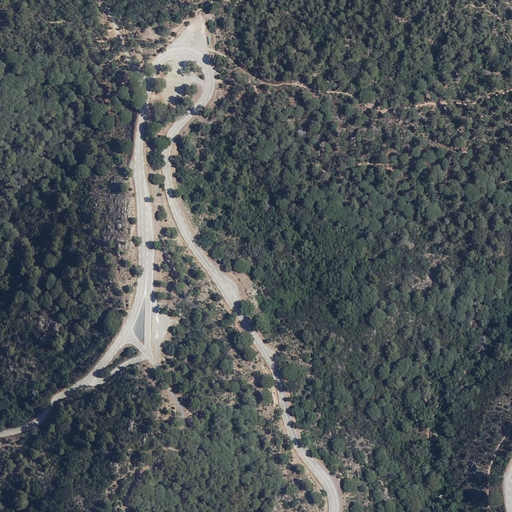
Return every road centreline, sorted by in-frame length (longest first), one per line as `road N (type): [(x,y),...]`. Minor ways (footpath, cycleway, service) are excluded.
road 1 (tertiary): [(149,74),(179,50),(206,65),(205,95),(179,125),(167,159),(177,214),(269,359),(288,425),(332,492),(334,511)]
road 2 (tertiary): [(145,280),(138,154),(149,74)]
road 3 (unclassified): [(147,353),(182,422),(169,448),(130,485),(128,511)]
road 4 (tertiary): [(0,434),(39,420),(125,333)]
